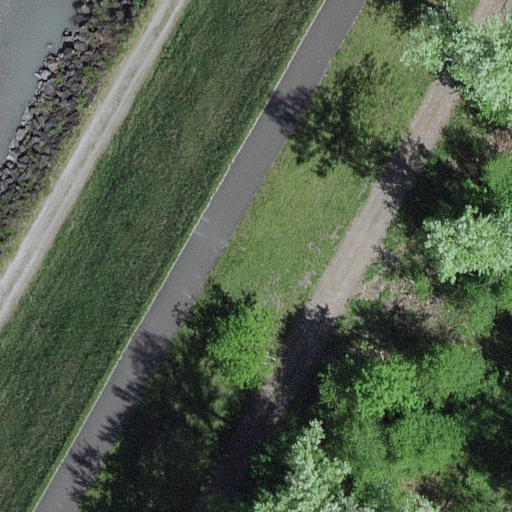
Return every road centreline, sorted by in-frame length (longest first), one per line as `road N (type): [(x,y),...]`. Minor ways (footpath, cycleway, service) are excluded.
road 1 (track): [(65,511),(348,0)]
road 2 (track): [(236,511),(508,0)]
road 3 (track): [(175,0),(0,311)]
